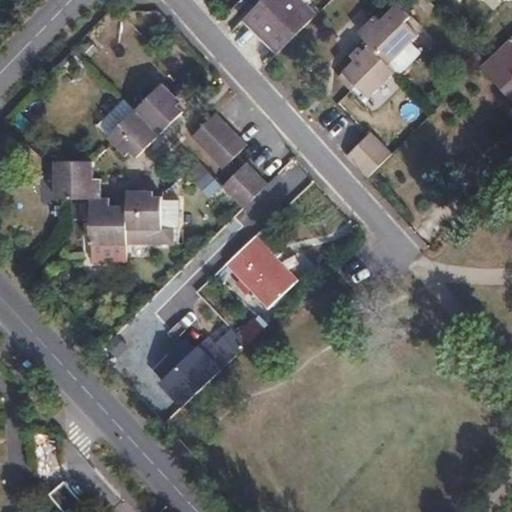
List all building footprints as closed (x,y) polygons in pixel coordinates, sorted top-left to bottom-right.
[(264,0),(246,18),(267,40),(305,2),(307,0),(264,0)] [(305,2),(267,40),(270,43),(288,25),(297,34),(318,14),(305,2)] [(371,45),(390,64),(419,35),(406,22),(411,17),(399,4),(364,38),(371,45)] [(270,43),(279,53),(297,34),(288,25),(270,43)] [(511,35),(482,65),(511,95),(511,35)] [(370,97),(397,70),(390,64),(371,45),(365,51),(339,77),(352,90),(357,85),(370,97)] [(164,83),(136,110),(161,135),(184,112),(178,105),(174,101),(177,97),(164,83)] [(161,135),(136,110),(110,136),(114,142),(122,149),(126,145),(131,150),(130,151),(138,157),(161,135)] [(193,137),(203,147),(227,124),(217,113),(193,137)] [(203,147),(214,158),(237,134),(227,124),(203,147)] [(348,156),(358,167),(382,143),(372,132),(348,156)] [(237,134),(214,158),(224,168),(248,145),(237,134)] [(358,167),(369,177),(393,154),(382,143),(358,167)] [(57,198),(69,198),(92,198),(102,198),(102,188),(94,188),(94,161),(56,161),(57,198)] [(235,197),(258,174),(248,163),(224,186),(235,197)] [(245,208),(269,184),(258,174),(235,197),(245,208)] [(128,243),(128,245),(175,245),(175,227),(164,227),(164,199),(163,197),(148,197),(148,191),(128,191),(128,206),(128,243)] [(102,198),(92,198),(92,242),(128,243),(128,206),(102,206),(102,198)] [(164,227),(175,227),(180,224),(180,198),(164,199),(164,227)] [(256,238),(227,265),(268,307),(296,281),(256,238)] [(149,309),(112,345),(132,366),(169,330),(149,309)] [(248,346),(264,331),(254,320),(238,335),(239,338),(222,355),(228,361),(246,345),(248,346)] [(68,481),(52,493),(65,511),(68,511),(83,501),(68,481)]
